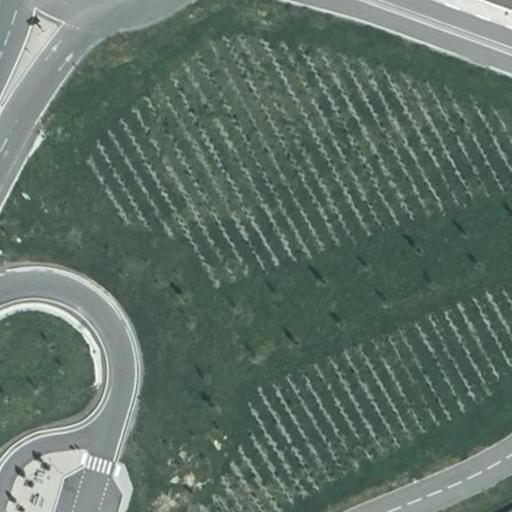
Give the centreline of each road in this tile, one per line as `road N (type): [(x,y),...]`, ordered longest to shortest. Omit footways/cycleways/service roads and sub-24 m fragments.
road 1 (motorway): [(0,281),(66,282),(103,315),(119,360),(115,402)]
road 2 (motorway): [(0,144),(76,22),(116,0)]
